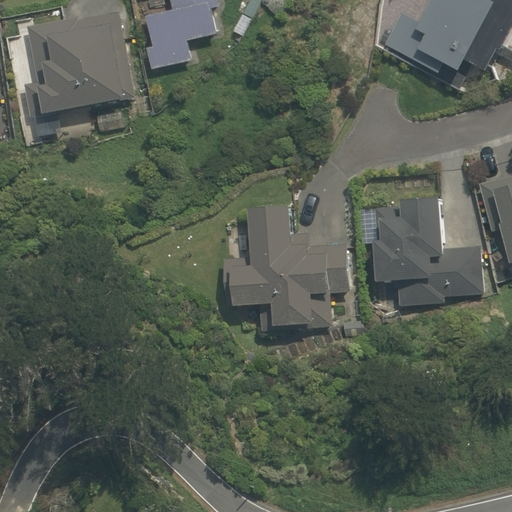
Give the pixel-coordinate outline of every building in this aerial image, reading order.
[(176,0),(180,16),(155,22),(162,52),(153,55),(158,74),(196,65),(192,48),(231,38),(221,0),(176,0)] [(454,72),(491,91),(508,55),(511,56),(511,0),(445,0),(429,33),(416,26),(399,60),(448,84),(454,72)] [(123,17),(30,35),(40,91),(26,94),(32,124),(48,120),(50,129),(127,114),(124,102),(139,100),(123,17)] [(511,236),(511,182),(483,190),(496,240),(511,236)] [(389,229),(390,251),(383,251),(386,296),(401,295),(402,309),(446,306),(446,302),(485,300),(482,254),(450,257),(447,209),(412,211),(413,228),(389,229)] [(229,266),(230,320),(267,319),(267,338),(335,338),(335,301),(356,301),(356,250),(314,250),(314,241),(300,241),(300,214),(260,214),(260,266),(229,266)]
